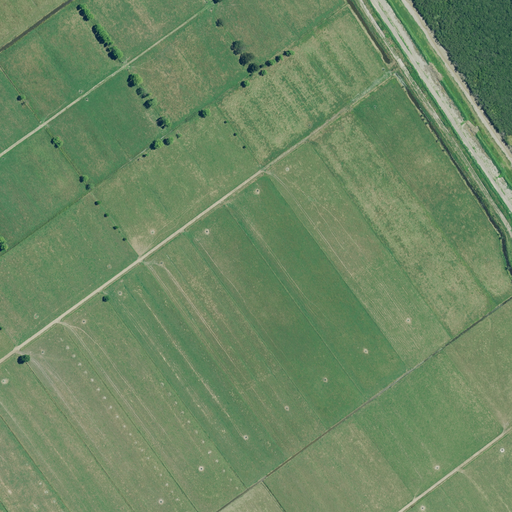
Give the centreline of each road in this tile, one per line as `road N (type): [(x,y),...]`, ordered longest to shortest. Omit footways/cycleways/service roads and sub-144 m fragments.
road 1 (track): [(0,360),(386,70)]
road 2 (track): [(198,6),(0,150)]
road 3 (track): [(404,511),(511,435)]
